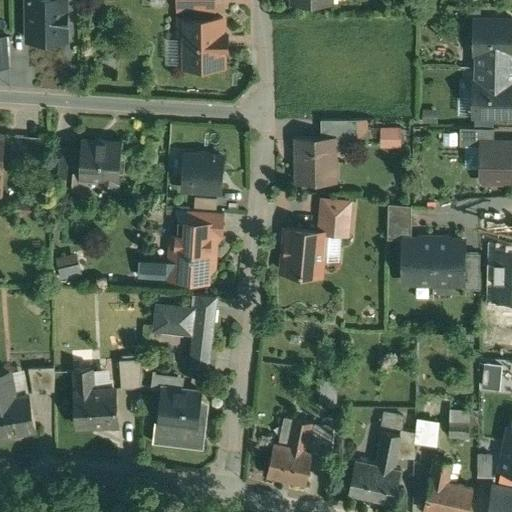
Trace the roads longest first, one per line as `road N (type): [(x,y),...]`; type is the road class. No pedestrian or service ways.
road 1 (residential): [(227,498),(262,195),(260,118)]
road 2 (residential): [(260,118),(0,102)]
road 3 (residential): [(227,498),(114,477),(0,479)]
